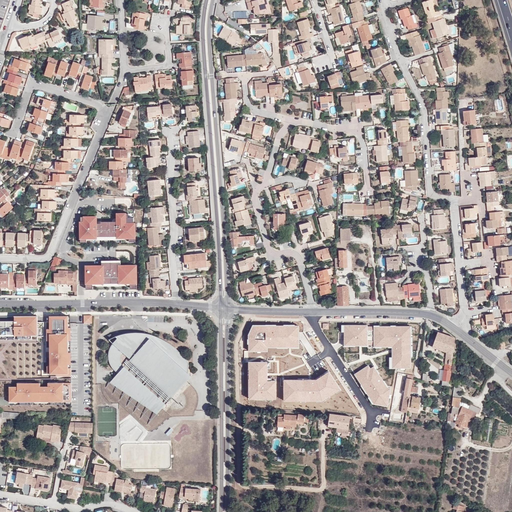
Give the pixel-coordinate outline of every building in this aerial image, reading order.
[(38,6),(39,4),(39,0),(32,0),(31,5),(30,4),(29,9),(30,9),(29,13),(34,14),(34,13),(40,14),(41,7),(40,7),(38,6)] [(178,0),(178,3),(182,4),(182,7),(190,9),(191,1),(189,0),(188,0),(178,0)] [(246,0),(247,2),(251,1),(253,6),(254,5),(255,7),(253,8),(253,9),(255,13),(266,13),(266,10),(268,9),(266,2),(268,2),(267,0),(246,0)] [(298,3),(296,0),(285,0),(286,1),(290,11),(303,6),(302,2),(298,3)] [(332,8),(335,6),(335,5),(334,3),(337,1),(336,0),(326,0),(328,4),(326,5),(327,9),(332,8)] [(425,0),(425,1),(422,2),(427,19),(441,15),(440,10),(435,12),(434,8),(438,7),(436,0),(425,0)] [(72,8),(71,6),(69,1),(62,4),(65,11),(66,13),(64,13),(62,14),(65,21),(67,20),(68,23),(69,23),(71,27),(76,25),(74,19),(77,18),(75,14),(76,14),(74,9),(73,10),(72,8)] [(247,2),(249,10),(253,9),(253,8),(255,7),(254,5),(253,6),(251,1),(247,2)] [(362,12),(363,11),(360,1),(354,3),(350,4),(355,21),(355,22),(357,22),(363,20),(361,16),(363,15),(362,12)] [(332,16),(333,21),(334,24),(344,22),(340,7),(332,8),(327,9),(328,13),(331,12),(332,16)] [(408,29),(417,26),(416,22),(414,23),(412,15),(411,16),(408,8),(398,11),(401,19),(402,19),(405,27),(407,26),(408,29)] [(135,24),(134,28),(143,30),(147,14),(137,12),(135,19),(133,19),(132,24),(135,24)] [(88,15),(87,28),(102,29),(103,23),(103,20),(104,20),(104,16),(88,15)] [(445,18),(442,19),(441,15),(427,19),(429,23),(432,22),(434,29),(437,37),(449,33),(448,29),(446,30),(445,25),(446,24),(445,18)] [(183,21),(180,21),(180,25),(180,33),(190,33),(190,17),(183,17),(183,21)] [(297,22),(302,36),(303,40),(308,38),(314,36),(312,32),(310,33),(308,27),(310,26),(308,19),(297,22)] [(367,24),(365,19),(364,20),(363,20),(357,22),(355,22),(352,24),(353,28),(357,27),(362,42),(365,41),(372,39),(371,34),(368,26),(367,24)] [(267,28),(270,28),(270,27),(270,24),(251,24),(251,30),(256,30),(256,34),(267,33),(267,28)] [(348,36),(352,35),(349,25),(343,26),(346,34),(343,35),(342,31),(335,33),(336,38),(339,37),(341,44),(350,42),(348,36)] [(219,36),(227,40),(234,44),(234,45),(236,42),(240,44),(243,38),(224,27),(219,36)] [(46,35),(44,31),(40,33),(43,40),(44,42),(47,40),(50,47),(56,45),(54,42),(62,38),(58,29),(54,31),(54,32),(46,35)] [(279,53),(278,29),(273,29),(268,29),(269,33),(269,42),(273,42),(275,42),(275,45),(273,45),(273,53),(279,53)] [(422,43),(420,35),(418,30),(406,35),(407,38),(410,37),(412,46),(415,55),(425,52),(422,43)] [(12,34),(6,52),(9,52),(12,42),(13,38),(16,35),(16,33),(14,33),(12,34)] [(37,42),(43,40),(40,33),(34,35),(34,36),(33,37),(32,35),(28,36),(27,36),(19,39),(22,48),(30,45),(31,46),(37,43),(37,42)] [(308,42),(310,41),(308,38),(303,40),(299,41),(297,42),(298,45),(300,53),(300,54),(311,50),(310,45),(308,42)] [(114,39),(99,39),(99,54),(102,54),(114,54),(114,50),(112,50),(109,50),(110,45),(112,45),(114,45),(114,39)] [(453,66),(454,65),(452,59),(454,58),(453,54),(451,49),(450,44),(448,45),(444,46),(445,51),(440,53),(438,53),(443,68),(444,68),(445,70),(453,67),(453,66)] [(371,50),(376,67),(387,61),(385,55),(383,55),(382,51),(381,47),(371,50)] [(351,63),(352,68),(363,64),(359,51),(353,53),(348,54),(351,63)] [(179,67),(181,67),(192,66),(191,52),(177,53),(177,58),(180,58),(182,58),(182,63),(180,63),(179,63),(179,67)] [(262,53),(258,53),(246,55),(227,56),(228,67),(247,65),(262,64),(262,66),(267,65),(267,60),(264,55),(262,55),(262,53)] [(114,54),(102,54),(102,57),(102,75),(112,75),(112,69),(112,63),(115,63),(115,58),(113,58),(114,54)] [(419,60),(424,75),(425,75),(427,74),(429,80),(436,78),(432,64),(429,56),(419,60)] [(12,66),(10,65),(9,68),(15,70),(16,67),(19,68),(25,70),(28,63),(25,62),(19,60),(14,58),(12,66)] [(54,72),(57,73),(61,61),(58,60),(56,64),(49,62),(45,75),(48,76),(52,77),(53,75),(54,72)] [(66,73),(66,71),(70,72),(72,65),(61,61),(57,73),(57,74),(61,75),(65,76),(66,73)] [(77,75),(78,72),(82,73),(84,66),(85,65),(81,64),(73,62),(72,65),(70,72),(69,74),(69,75),(73,76),(76,77),(77,75)] [(395,70),(391,64),(381,69),(388,82),(389,81),(391,84),(398,80),(396,77),(395,78),(392,72),(393,71),(395,70)] [(82,86),(81,87),(85,88),(89,90),(89,89),(92,80),(93,77),(86,74),(89,67),(84,66),(82,73),(81,76),(78,84),(82,86)] [(193,75),(194,75),(193,66),(192,66),(181,67),(182,71),(184,71),(184,75),(182,76),(181,76),(181,79),(182,79),(183,85),(193,84),(194,84),(193,75)] [(298,69),(303,86),(313,82),(311,75),(309,69),(307,70),(305,66),(298,69)] [(14,75),(15,70),(9,68),(7,72),(10,73),(7,80),(12,82),(14,83),(20,85),(23,78),(16,75),(14,75)] [(369,72),(365,73),(363,68),(357,70),(350,73),(353,83),(358,82),(358,83),(367,80),(367,81),(371,80),(369,72)] [(335,73),(336,74),(331,75),(328,77),(331,85),(339,83),(338,80),(342,78),(339,71),(335,73)] [(164,76),(163,74),(155,75),(157,88),(166,87),(166,86),(172,85),(172,84),(172,79),(171,75),(166,76),(164,76)] [(134,85),(135,85),(135,90),(141,90),(141,91),(149,90),(149,88),(153,88),(151,75),(147,75),(147,77),(143,78),(143,80),(139,80),(139,78),(139,76),(134,77),(134,81),(134,82),(134,85)] [(226,84),(227,99),(237,98),(236,83),(235,83),(234,78),(226,78),(227,83),(226,84)] [(12,82),(7,80),(5,80),(4,83),(6,84),(5,89),(4,92),(17,96),(19,89),(13,86),(11,86),(12,82)] [(266,95),(266,96),(270,96),(269,85),(269,82),(262,83),(255,84),(256,96),(263,95),(266,95)] [(269,85),(270,96),(270,97),(277,97),(277,95),(282,94),(282,84),(269,85)] [(438,100),(436,100),(436,109),(447,108),(448,108),(447,98),(447,91),(445,91),(445,87),(437,88),(437,92),(439,92),(439,100),(438,100)] [(405,93),(404,89),(396,89),(397,91),(397,94),(394,94),(395,110),(409,109),(409,101),(405,101),(404,101),(403,93),(405,93)] [(356,108),(355,96),(355,95),(341,97),(342,107),(352,106),(353,110),(356,110),(356,108)] [(371,96),(370,95),(355,96),(356,108),(360,108),(369,107),(372,107),(371,104),(371,96)] [(383,103),(382,95),(371,96),(371,104),(383,103)] [(320,96),(320,97),(317,97),(317,102),(318,109),(318,110),(321,110),(321,108),(325,108),(329,107),(329,102),(328,97),(328,96),(327,96),(322,96),(320,96)] [(37,104),(39,105),(38,109),(48,112),(51,105),(52,101),(39,97),(37,104)] [(237,98),(227,99),(218,100),(219,102),(224,102),(226,121),(231,120),(231,118),(230,112),(235,111),(235,102),(237,102),(237,98)] [(173,115),(172,104),(160,105),(160,106),(161,116),(173,115)] [(195,117),(198,116),(197,105),(186,106),(187,117),(189,117),(189,121),(196,121),(195,117)] [(157,119),(161,118),(161,116),(160,106),(147,107),(148,117),(156,116),(157,119)] [(33,115),(35,116),(34,119),(45,123),(48,112),(38,109),(35,108),(33,115)] [(447,108),(436,109),(435,109),(436,124),(448,123),(447,116),(447,112),(447,108)] [(120,121),(119,123),(122,124),(126,125),(132,112),(124,109),(122,115),(119,114),(118,118),(118,119),(120,119),(120,121)] [(480,118),(475,118),(475,110),(463,111),(465,121),(464,121),(464,125),(481,123),(480,118)] [(1,117),(2,113),(0,112),(0,124),(6,127),(9,119),(3,118),(1,117)] [(69,122),(67,122),(66,126),(69,126),(74,126),(74,123),(77,123),(84,123),(84,115),(70,114),(69,122)] [(41,134),(45,123),(34,119),(33,123),(30,122),(29,127),(28,130),(41,134)] [(242,119),(239,129),(239,131),(253,135),(253,133),(256,122),(252,121),(251,123),(246,121),(246,120),(242,119)] [(404,120),(397,120),(397,127),(397,131),(398,142),(404,141),(408,141),(408,137),(409,137),(408,127),(406,127),(405,127),(404,120)] [(253,133),(253,135),(252,136),(262,138),(264,126),(260,125),(260,123),(256,122),(253,133)] [(76,134),(84,134),(84,126),(76,126),(74,126),(69,126),(69,134),(66,134),(66,138),(74,138),(74,134),(76,134)] [(471,139),(472,144),(474,143),(483,142),(482,128),(471,130),(472,139),(471,139)] [(386,129),(378,130),(379,133),(380,140),(378,141),(378,146),(384,145),(383,140),(387,140),(386,129)] [(442,134),(443,134),(444,141),(444,147),(455,146),(454,131),(454,129),(449,129),(448,129),(442,130),(442,134)] [(188,132),(188,135),(187,135),(187,142),(188,148),(197,147),(196,135),(197,135),(197,131),(188,132)] [(307,147),(310,137),(310,136),(306,135),(306,136),(299,134),(296,133),(293,145),(307,149),(307,147)] [(124,138),(118,138),(119,145),(120,145),(123,145),(131,145),(132,145),(132,141),(132,138),(136,138),(136,134),(126,134),(126,138),(124,138)] [(313,140),(314,138),(310,137),(307,147),(311,148),(311,150),(318,152),(321,142),(316,141),(313,140)] [(69,146),(71,146),(78,146),(78,138),(76,138),(74,138),(66,138),(64,138),(64,146),(61,146),(61,149),(64,150),(69,150),(69,146)] [(158,138),(148,139),(150,156),(158,156),(158,151),(157,144),(159,144),(158,138)] [(0,157),(5,159),(8,148),(4,146),(6,141),(0,139),(0,157)] [(239,151),(238,153),(242,154),(245,143),(232,139),(229,148),(234,150),(239,151)] [(23,152),(20,150),(17,159),(20,160),(21,157),(25,158),(29,160),(34,143),(27,140),(24,149),(23,152)] [(398,147),(398,156),(403,156),(402,146),(404,146),(404,141),(398,142),(395,142),(395,147),(398,147)] [(403,156),(403,163),(415,162),(415,153),(413,153),(411,153),(411,146),(412,146),(412,141),(408,141),(404,141),(404,146),(402,146),(403,156)] [(266,148),(250,143),(247,142),(246,143),(244,150),(248,151),(247,152),(252,153),(256,155),(255,157),(262,159),(266,148)] [(475,148),(476,147),(477,157),(480,157),(486,156),(492,155),(491,147),(486,147),(486,142),(483,142),(474,143),(475,148)] [(8,160),(9,157),(13,158),(17,159),(20,150),(20,148),(21,146),(13,144),(12,149),(8,148),(5,159),(8,160)] [(120,149),(114,149),(114,157),(121,157),(123,157),(128,157),(128,149),(131,149),(131,145),(123,145),(123,149),(120,149)] [(334,145),(335,149),(329,149),(330,155),(335,155),(335,157),(339,156),(339,158),(343,157),(348,157),(347,146),(339,147),(338,145),(334,145)] [(377,162),(388,161),(387,145),(384,145),(378,146),(374,146),(374,150),(376,150),(377,155),(377,162)] [(69,158),(72,158),(78,158),(78,150),(71,150),(69,150),(64,150),(64,158),(61,158),(61,161),(69,162),(69,158)] [(444,163),(444,166),(444,171),(453,170),(452,166),(456,166),(455,151),(445,152),(446,159),(442,160),(442,163),(444,163)] [(297,159),(292,157),(292,156),(289,155),(288,158),(284,157),(282,165),(285,166),(286,164),(289,166),(289,167),(289,168),(294,169),(295,167),(296,162),(297,159)] [(159,160),(158,156),(150,156),(146,157),(147,166),(157,165),(157,163),(157,160),(159,160)] [(470,163),(467,163),(465,164),(466,170),(470,170),(470,168),(481,167),(481,165),(487,165),(486,156),(480,157),(477,157),(469,158),(470,163)] [(198,163),(197,157),(187,158),(188,166),(189,170),(201,169),(200,162),(198,163)] [(324,165),(308,160),(305,169),(315,172),(315,171),(319,172),(320,167),(324,168),(324,165)] [(48,173),(51,173),(53,173),(57,173),(57,170),(65,170),(69,170),(69,162),(61,161),(55,161),(55,170),(49,170),(48,172),(48,173)] [(380,167),(380,172),(381,181),(390,181),(389,171),(388,171),(387,166),(380,167)] [(239,178),(238,174),(242,173),(240,168),(230,171),(231,176),(230,176),(232,182),(227,183),(228,188),(231,187),(240,184),(239,178)] [(127,173),(127,169),(123,169),(113,169),(113,176),(114,176),(114,181),(118,180),(118,188),(125,188),(125,183),(127,182),(127,173)] [(407,189),(417,191),(417,186),(416,170),(405,171),(406,186),(402,187),(402,189),(407,189)] [(481,187),(486,186),(491,186),(491,179),(495,179),(495,172),(478,173),(479,177),(480,177),(481,187)] [(61,181),(67,182),(67,173),(65,173),(57,173),(53,173),(53,181),(50,181),(50,185),(58,185),(58,181),(61,181)] [(358,183),(357,173),(349,173),(344,174),(345,184),(358,183)] [(440,175),(441,182),(441,185),(441,189),(451,188),(451,192),(455,192),(455,182),(451,182),(450,174),(440,175)] [(148,180),(149,195),(159,194),(158,187),(161,187),(160,179),(148,180)] [(187,200),(188,200),(197,199),(197,196),(198,195),(198,190),(200,190),(199,186),(197,186),(196,182),(187,183),(188,191),(189,196),(187,197),(187,200)] [(333,193),(332,187),(330,182),(322,185),(323,189),(319,190),(321,195),(322,198),(324,206),(333,203),(331,193),(333,193)] [(47,197),(51,197),(55,197),(55,189),(50,189),(46,189),(46,185),(33,184),(33,187),(38,187),(38,188),(41,189),(41,197),(47,197)] [(281,201),(291,198),(295,210),(296,210),(300,209),(300,208),(296,195),(296,193),(291,195),(289,188),(286,189),(286,190),(282,191),(280,192),(281,196),(279,197),(281,201)] [(487,207),(488,206),(499,205),(497,191),(487,192),(488,202),(486,202),(486,204),(487,207)] [(300,197),(299,194),(296,195),(300,208),(300,209),(300,210),(305,209),(305,207),(309,206),(309,204),(313,202),(310,194),(300,197)] [(42,209),(45,209),(56,209),(57,201),(52,201),(47,201),(47,197),(41,197),(39,196),(39,201),(42,201),(42,209)] [(235,209),(232,210),(233,213),(235,213),(245,210),(244,203),(242,196),(232,199),(235,209)] [(408,210),(409,207),(416,208),(417,201),(410,199),(402,198),(400,208),(408,210)] [(3,216),(13,207),(9,202),(5,199),(0,203),(3,206),(0,209),(0,208),(0,213),(3,216)] [(192,213),(205,212),(204,199),(197,199),(188,200),(188,204),(191,204),(192,213)] [(381,203),(374,203),(375,206),(375,214),(382,214),(382,213),(390,212),(389,201),(381,201),(381,203)] [(367,204),(347,204),(347,205),(347,215),(363,215),(368,215),(367,206),(367,204)] [(479,213),(478,205),(474,205),(474,208),(465,209),(466,218),(475,217),(475,213),(479,213)] [(160,207),(151,208),(153,227),(160,226),(161,226),(161,221),(164,221),(163,214),(161,214),(160,207)] [(42,212),(42,209),(35,208),(34,212),(38,212),(37,220),(51,221),(52,213),(45,212),(42,212)] [(249,213),(248,209),(245,210),(235,213),(237,220),(235,221),(236,226),(244,224),(244,226),(252,224),(250,218),(248,218),(247,214),(249,213)] [(435,215),(433,215),(434,221),(435,221),(436,228),(446,228),(445,224),(445,218),(444,214),(442,214),(442,209),(434,210),(435,215)] [(498,220),(500,219),(500,212),(489,213),(488,213),(489,220),(490,220),(498,220)] [(81,221),(80,221),(80,238),(86,238),(97,238),(97,236),(121,236),(121,238),(129,238),(135,238),(135,229),(134,229),(134,223),(134,217),(128,217),(128,213),(117,213),(117,218),(117,221),(112,221),(101,221),(101,224),(99,224),(99,223),(97,223),(97,221),(97,216),(84,216),(84,221),(81,221)] [(274,229),(285,229),(285,214),(274,214),(274,229)] [(331,215),(324,217),(321,218),(319,218),(323,232),(325,232),(326,235),(333,233),(332,229),(331,223),(333,223),(331,215)] [(487,228),(498,227),(498,220),(490,220),(489,220),(486,221),(487,228)] [(303,238),(308,237),(307,234),(306,233),(313,231),(310,222),(300,225),(303,238)] [(466,234),(465,234),(463,235),(463,239),(470,238),(470,233),(476,233),(475,223),(465,224),(466,234)] [(411,232),(411,224),(397,225),(398,235),(398,238),(403,238),(403,233),(411,232)] [(394,236),(398,235),(397,225),(393,225),(393,229),(381,230),(383,242),(388,242),(388,238),(394,237),(394,236)] [(158,230),(161,230),(160,226),(153,227),(148,227),(150,245),(160,244),(159,234),(158,230)] [(189,229),(190,242),(194,242),(199,241),(199,237),(204,236),(203,228),(189,229)] [(341,241),(337,241),(337,244),(346,244),(350,244),(350,229),(340,229),(341,241)] [(42,231),(30,230),(30,233),(30,241),(34,241),(34,244),(41,244),(42,231)] [(237,237),(237,232),(230,232),(231,247),(238,246),(238,243),(242,243),(242,241),(245,241),(244,236),(239,237),(237,237)] [(6,245),(6,246),(10,246),(14,246),(14,243),(14,240),(18,240),(18,233),(6,233),(6,240),(6,245)] [(22,246),(25,247),(26,243),(26,240),(30,241),(30,233),(18,233),(18,240),(18,243),(18,246),(22,246)] [(489,246),(501,245),(500,235),(488,236),(489,242),(485,242),(485,249),(489,249),(489,246)] [(447,245),(446,240),(439,241),(437,241),(437,239),(434,239),(435,254),(446,253),(445,245),(447,245)] [(472,255),(472,253),(483,251),(482,242),(469,243),(470,246),(470,249),(468,249),(468,256),(472,255)] [(497,256),(509,255),(508,247),(497,248),(497,256)] [(328,248),(315,251),(317,257),(322,256),(323,260),(331,257),(328,248)] [(339,258),(337,258),(335,258),(335,261),(336,268),(339,267),(347,267),(347,250),(339,250),(339,258)] [(188,268),(208,266),(206,252),(184,255),(185,263),(187,263),(188,268)] [(150,270),(151,274),(160,273),(160,269),(162,269),(160,254),(150,255),(152,269),(150,270)] [(62,265),(62,257),(53,256),(53,264),(62,265)] [(249,269),(247,262),(256,260),(254,256),(246,259),(246,260),(238,262),(241,272),(249,269)] [(387,268),(394,268),(394,269),(399,269),(398,264),(398,260),(400,260),(400,256),(386,258),(387,268)] [(511,274),(511,269),(511,261),(509,261),(507,261),(501,262),(502,267),(500,268),(501,275),(511,274)] [(102,262),(102,265),(90,265),(90,270),(88,270),(88,271),(86,271),(86,285),(93,285),(93,283),(130,283),(130,284),(137,284),(137,283),(137,271),(133,271),(133,265),(121,265),(121,262),(102,262)] [(449,263),(438,264),(438,268),(441,268),(442,276),(450,275),(449,263)] [(483,268),(483,269),(475,270),(476,274),(476,281),(483,280),(488,280),(487,268),(483,268)] [(316,280),(317,284),(331,280),(329,275),(328,269),(327,269),(316,272),(318,279),(316,280)] [(29,276),(29,279),(25,279),(25,286),(29,286),(29,284),(32,284),(36,284),(37,270),(29,270),(29,276)] [(59,274),(54,274),(54,284),(59,284),(59,281),(68,281),(68,282),(73,282),(73,284),(78,284),(78,275),(73,275),(68,275),(68,272),(59,272),(59,274)] [(9,288),(9,289),(13,289),(13,283),(13,280),(13,276),(9,276),(9,273),(1,273),(1,287),(6,288),(9,288)] [(17,287),(20,287),(25,287),(25,286),(25,279),(25,276),(25,274),(17,274),(17,281),(17,283),(13,283),(13,289),(17,289),(17,287)] [(288,275),(284,276),(286,282),(287,287),(289,292),(297,289),(294,276),(289,277),(288,276),(288,275)] [(153,278),(154,288),(165,287),(165,279),(161,279),(161,277),(153,278)] [(190,290),(190,288),(198,288),(203,287),(202,277),(189,278),(189,280),(185,280),(186,290),(190,290)] [(500,286),(511,285),(511,277),(501,278),(499,279),(500,286)] [(274,279),(280,298),(290,295),(289,292),(287,287),(286,282),(280,284),(278,278),(274,279)] [(331,284),(332,284),(331,280),(317,284),(318,288),(320,288),(321,291),(319,291),(321,296),(329,293),(328,289),(331,288),(332,288),(331,284)] [(253,282),(246,284),(246,283),(245,281),(239,282),(242,296),(248,294),(256,292),(253,284),(253,282)] [(260,287),(258,283),(253,284),(256,292),(256,294),(261,292),(262,296),(269,294),(268,293),(266,286),(266,285),(263,286),(260,287)] [(399,295),(399,298),(404,298),(404,294),(404,292),(399,292),(398,283),(385,284),(386,297),(399,295)] [(408,284),(408,285),(403,286),(404,292),(404,294),(409,293),(409,297),(420,296),(419,283),(408,284)] [(337,296),(337,306),(337,308),(349,308),(348,286),(337,287),(337,296)] [(448,307),(454,306),(452,288),(440,289),(442,303),(447,303),(448,307)] [(487,301),(486,290),(475,291),(476,296),(472,297),(472,303),(476,303),(476,302),(487,301)] [(499,306),(500,310),(502,310),(511,309),(510,295),(499,296),(500,306),(499,306)] [(506,324),(511,322),(511,308),(511,309),(502,310),(503,314),(504,314),(505,314),(506,319),(506,324)] [(490,313),(490,314),(486,314),(486,318),(482,319),(482,326),(487,326),(495,325),(495,321),(494,319),(494,312),(490,313)] [(37,322),(37,316),(20,316),(20,321),(14,321),(0,320),(0,334),(14,334),(14,335),(31,335),(31,331),(37,331),(37,335),(37,336),(43,336),(43,322),(37,322)] [(56,376),(68,375),(68,368),(68,358),(68,352),(67,340),(67,327),(67,323),(64,324),(64,316),(49,316),(49,329),(49,341),(49,348),(49,351),(45,351),(46,357),(49,357),(50,366),(50,373),(50,374),(56,373),(56,376)] [(299,349),(299,325),(253,325),(248,335),(248,353),(268,353),(268,349),(299,349)] [(380,325),(341,325),(341,333),(343,333),(343,346),(374,346),(374,347),(392,347),(392,357),(389,357),(389,369),(411,369),(411,326),(396,327),(395,325),(390,325),(390,326),(380,326),(380,325)] [(153,400),(157,404),(161,399),(166,402),(191,374),(188,372),(189,361),(181,352),(171,344),(160,337),(148,333),(147,333),(146,333),(144,334),(143,334),(141,335),(140,336),(139,337),(138,336),(136,336),(134,336),(133,336),(131,337),(127,332),(118,334),(115,336),(117,337),(113,342),(110,347),(109,353),(109,357),(110,363),(112,366),(115,370),(119,374),(113,380),(125,390),(129,386),(136,392),(134,393),(148,405),(153,400)] [(432,347),(446,352),(445,364),(452,365),(455,338),(438,332),(432,347)] [(267,381),(268,363),(248,363),(248,400),(277,400),(277,382),(267,381)] [(442,381),(442,385),(449,386),(452,365),(445,364),(444,370),(442,381)] [(371,368),(368,365),(354,374),(373,404),(388,408),(391,389),(387,388),(373,367),(371,368)] [(316,380),(283,380),(283,402),(322,402),(341,391),(329,371),(316,380)] [(407,378),(399,422),(405,423),(405,420),(406,416),(407,411),(408,406),(410,396),(410,392),(411,385),(413,379),(407,378)] [(129,386),(125,390),(113,380),(111,382),(158,414),(166,402),(161,399),(157,404),(153,400),(148,405),(134,393),(136,392),(129,386)] [(10,387),(10,400),(18,400),(18,402),(20,402),(33,401),(37,401),(37,399),(50,399),(50,401),(52,401),(63,401),(65,401),(65,398),(71,398),(71,382),(57,383),(54,383),(55,386),(48,386),(40,386),(40,383),(27,383),(24,383),(24,386),(18,386),(10,387)] [(418,408),(420,398),(410,396),(408,406),(418,408)] [(449,420),(453,421),(454,413),(457,414),(459,408),(460,408),(461,406),(459,405),(461,398),(460,398),(453,397),(453,398),(452,405),(453,407),(451,413),(450,413),(448,412),(447,420),(449,420)] [(467,428),(468,425),(470,420),(473,411),(477,413),(479,414),(481,409),(471,404),(469,409),(462,406),(455,422),(459,424),(463,426),(467,428)] [(19,418),(19,412),(0,411),(0,429),(1,429),(1,423),(7,423),(6,417),(19,418)] [(477,413),(473,411),(470,420),(468,425),(470,426),(472,421),(473,422),(477,413)] [(511,417),(506,412),(500,418),(509,422),(511,418),(511,417)] [(277,426),(283,427),(283,426),(283,424),(290,425),(296,425),(297,423),(300,424),(300,421),(304,421),(308,422),(309,416),(298,414),(298,415),(284,414),(284,417),(278,416),(277,426)] [(348,434),(349,418),(329,416),(328,429),(336,429),(336,433),(348,434)] [(491,442),(495,419),(486,418),(483,433),(474,432),(473,440),(491,442)] [(68,430),(75,430),(75,432),(80,432),(87,433),(92,433),(92,423),(70,421),(68,430)] [(42,444),(42,441),(50,441),(51,438),(55,439),(54,444),(59,444),(60,432),(51,432),(51,429),(43,429),(43,430),(37,430),(36,444),(42,444)] [(86,454),(89,455),(88,458),(89,458),(92,448),(86,447),(80,446),(79,452),(73,451),(71,459),(77,460),(76,465),(82,467),(86,454)] [(100,476),(99,478),(111,480),(112,474),(113,469),(108,468),(109,463),(96,461),(94,467),(97,467),(96,471),(95,475),(100,476)] [(24,486),(25,482),(32,483),(33,474),(28,474),(18,472),(17,481),(21,482),(21,483),(21,485),(24,486)] [(118,477),(118,475),(112,474),(111,480),(111,484),(116,485),(116,489),(123,490),(123,488),(133,490),(135,483),(125,481),(125,479),(118,477)] [(48,492),(50,480),(37,477),(37,480),(33,479),(31,487),(35,488),(35,490),(48,492)] [(83,486),(85,478),(82,477),(81,483),(63,480),(62,488),(70,489),(68,497),(76,498),(77,492),(82,493),(83,486)] [(147,486),(148,484),(142,483),(141,490),(146,491),(144,500),(155,502),(157,487),(147,486)] [(176,487),(167,486),(166,490),(166,497),(164,504),(173,505),(176,487)] [(201,501),(202,489),(181,487),(179,497),(186,498),(186,496),(190,497),(189,498),(189,500),(201,501)]
